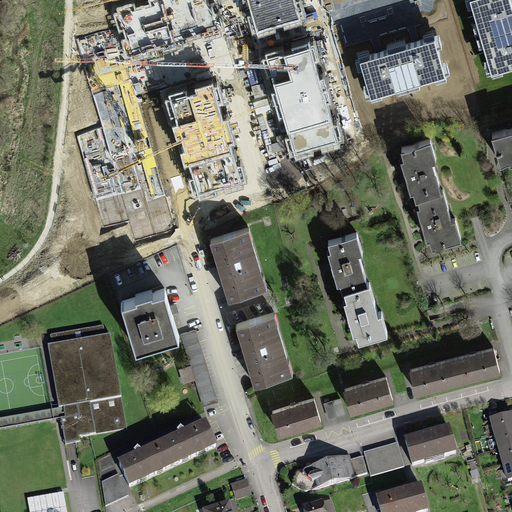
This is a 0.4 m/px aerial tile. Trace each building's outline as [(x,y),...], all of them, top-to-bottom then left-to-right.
[(177,0),(115,17),(127,58),(222,31),(213,0),(177,0)] [(251,0),(260,29),(299,17),(294,0),(251,0)] [(467,0),(491,80),(511,74),(511,6),(510,0),(467,0)] [(446,78),(434,38),(358,61),(370,100),(446,78)] [(295,151),(335,140),(307,45),(267,57),(295,151)] [(199,192),(240,180),(212,85),(171,97),(199,192)] [(511,160),(511,124),(492,130),(501,163),(511,160)] [(420,192),(441,186),(434,157),(438,155),(433,133),(402,141),(416,193),(420,192)] [(443,186),(441,186),(420,192),(434,246),(463,239),(456,213),(451,214),(443,186)] [(209,236),(228,298),(267,286),(247,224),(209,236)] [(339,285),(342,284),(367,278),(360,249),(364,248),(359,227),(327,235),(339,285)] [(367,278),(342,284),(356,339),(388,331),(382,307),(379,308),(371,277),(367,278)] [(179,334),(164,283),(153,286),(152,282),(137,286),(138,290),(120,295),(134,346),(179,334)] [(275,308),(236,320),(254,384),(293,372),(275,308)] [(52,345),(47,346),(57,407),(66,406),(67,415),(59,417),(63,440),(125,429),(109,336),(105,336),(103,325),(50,334),(52,345)] [(216,400),(194,331),(179,336),(201,405),(216,400)] [(484,379),(498,376),(492,347),(410,366),(417,395),(442,389),(484,379)] [(393,401),(387,375),(344,386),(350,412),(393,401)] [(322,425),(315,396),(269,408),(276,437),(322,425)] [(339,398),(324,403),(329,419),(344,415),(339,398)] [(511,482),(511,481),(511,426),(509,416),(489,421),(507,483),(511,482)] [(218,445),(206,421),(118,464),(129,487),(218,445)] [(449,429),(406,441),(413,465),(456,454),(449,429)] [(396,445),(363,455),(369,477),(402,467),(396,445)] [(365,476),(359,458),(350,461),(348,456),(304,469),(292,486),(311,493),(365,476)] [(125,496),(116,475),(103,482),(104,506),(125,496)] [(251,493),(245,479),(229,486),(235,500),(251,493)] [(420,487),(378,499),(381,511),(423,511),(427,511),(420,487)] [(310,507),(301,510),(301,511),(334,511),(331,500),(323,503),(322,499),(309,503),(310,507)] [(231,511),(228,502),(203,510),(203,511),(231,511)]
